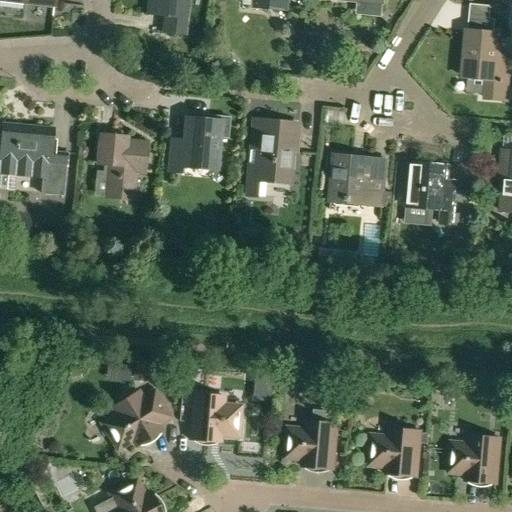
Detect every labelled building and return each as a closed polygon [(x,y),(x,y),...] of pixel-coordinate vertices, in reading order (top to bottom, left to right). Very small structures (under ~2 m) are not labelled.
[(164,31),(185,33),(188,0),(149,0),(148,13),(166,15),(164,31)] [(255,0),(255,7),(288,10),(289,0),(255,0)] [(341,0),(360,2),(359,15),(383,17),(384,0),(341,0)] [(500,34),(468,32),(464,78),(488,80),(486,102),(507,103),(511,57),(498,56),(500,34)] [(172,140),(169,172),(182,173),(182,172),(182,167),(200,169),(217,171),(220,138),(228,139),(230,117),(213,116),(208,116),(208,120),(203,120),(186,118),(184,141),(172,140)] [(298,141),(299,124),(252,120),(244,198),(265,200),(267,181),(290,184),(294,141),(298,141)] [(0,158),(0,174),(40,179),(47,179),(46,195),(63,197),(67,154),(52,152),(54,128),(3,123),(0,158)] [(110,164),(107,196),(134,199),(137,171),(145,172),(148,142),(128,140),(129,138),(101,135),(98,163),(110,164)] [(504,181),(501,211),(511,212),(511,151),(503,151),(501,169),(505,170),(504,181)] [(387,160),(334,154),(330,201),(393,208),(394,193),(384,192),(387,160)] [(450,166),(411,162),(407,206),(443,209),(441,223),(457,224),(459,192),(448,191),(450,166)] [(338,267),(340,250),(319,247),(317,265),(338,267)] [(171,418),(155,391),(143,398),(138,392),(112,408),(116,415),(101,424),(117,451),(132,442),(136,447),(162,431),(159,425),(171,418)] [(221,436),(239,438),(241,407),(224,405),(224,397),(193,395),(189,440),(220,443),(221,436)] [(305,430),(288,428),(285,460),(303,461),(302,468),(333,470),(337,425),(306,422),(305,430)] [(417,478),(421,432),(390,429),(389,437),(371,436),(369,467),(386,468),(386,475),(417,478)] [(496,485),(501,439),(469,436),(469,444),(451,443),(448,474),(466,475),(465,482),(496,485)] [(111,498),(93,508),(94,511),(160,511),(151,492),(145,495),(137,480),(109,494),(111,498)]
